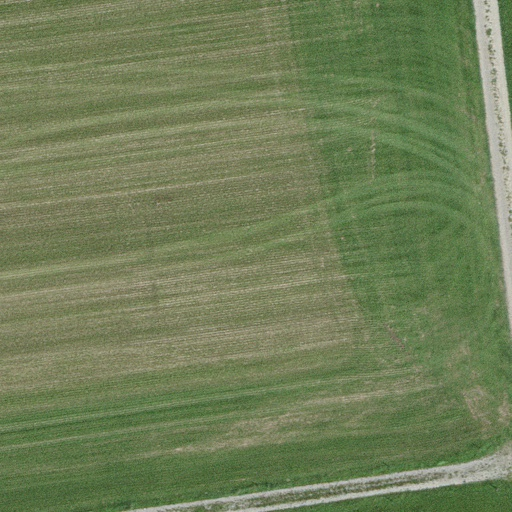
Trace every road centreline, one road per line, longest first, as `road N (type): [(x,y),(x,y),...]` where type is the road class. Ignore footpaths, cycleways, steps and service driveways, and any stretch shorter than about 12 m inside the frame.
road 1 (track): [(133,511),(511,449)]
road 2 (track): [(511,147),(495,0)]
